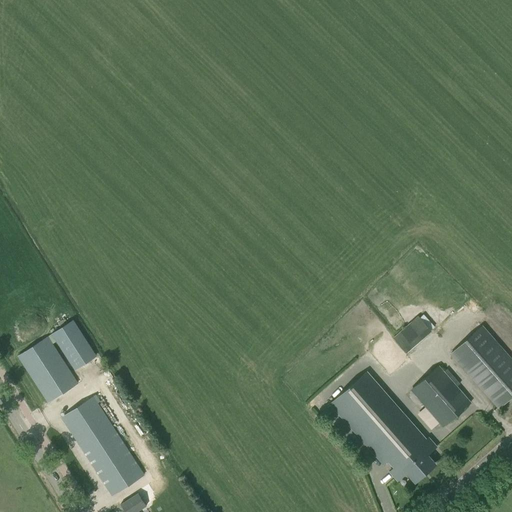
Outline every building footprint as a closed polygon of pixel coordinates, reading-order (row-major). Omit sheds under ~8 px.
[(407,353),(432,331),(431,330),(434,327),(423,314),(420,317),(418,315),(393,337),(407,353)] [(26,350),(18,356),(48,402),(56,397),(77,383),(52,344),(56,341),(75,370),(96,356),(93,351),(73,320),(69,323),(61,328),(47,337),(26,350)] [(511,395),(511,359),(482,326),(451,353),(498,408),(511,395)] [(444,425),(470,402),(456,387),(460,384),(447,369),(443,372),(437,366),(412,389),(444,425)] [(435,463),(427,455),(436,446),(428,437),(426,439),(366,371),(334,399),(397,464),(389,471),(397,480),(407,472),(415,481),(435,463)] [(70,411),(61,417),(112,495),(121,490),(144,475),(141,471),(97,404),(100,402),(95,395),(93,397),(70,411)] [(138,490),(151,510),(155,508),(150,500),(165,490),(165,489),(170,486),(162,474),(138,490)] [(138,493),(120,504),(125,511),(136,511),(146,506),(138,493)]
